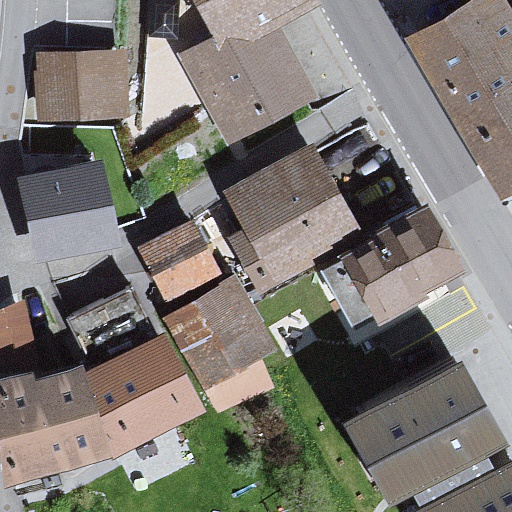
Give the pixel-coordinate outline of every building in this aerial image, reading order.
[(199,0),(221,41),(182,61),(225,147),(315,102),(279,32),(327,8),(323,0),(199,0)] [(511,27),(496,0),(487,0),(416,42),(505,194),(511,189),(511,27)] [(134,52),(41,57),(44,121),(137,116),(134,52)] [(323,146),(232,192),(276,278),(367,232),(323,146)] [(125,172),(18,188),(28,262),(136,246),(125,172)] [(210,398),(283,363),(234,261),(161,296),(210,398)] [(81,350),(155,320),(134,269),(60,299),(81,350)] [(511,367),(472,294),(365,352),(417,448),(511,397),(511,367)] [(98,363),(1,389),(15,487),(127,459),(214,410),(170,342),(103,373),(98,363)] [(511,511),(511,448),(405,498),(411,511),(511,511)]
